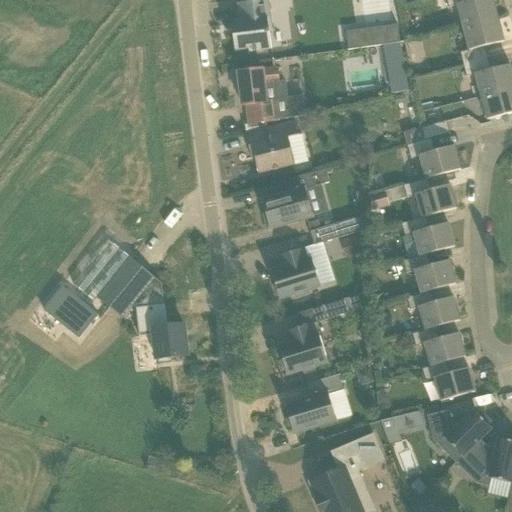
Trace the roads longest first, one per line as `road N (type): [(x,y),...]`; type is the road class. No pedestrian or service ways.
road 1 (residential): [(257,511),(238,447),(184,0)]
road 2 (residential): [(511,137),(491,150),(482,175),(476,242),(480,323),(490,345),(511,354)]
road 3 (track): [(0,170),(138,3),(158,0)]
